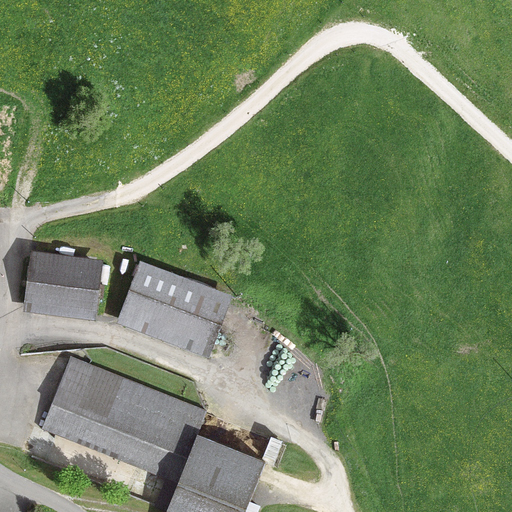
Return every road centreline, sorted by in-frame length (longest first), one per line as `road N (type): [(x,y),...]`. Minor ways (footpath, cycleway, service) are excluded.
road 1 (track): [(0,244),(26,218),(132,188),(165,170),(353,29),(396,43),(511,149)]
road 2 (track): [(339,511),(329,459),(189,367),(102,330),(0,327)]
